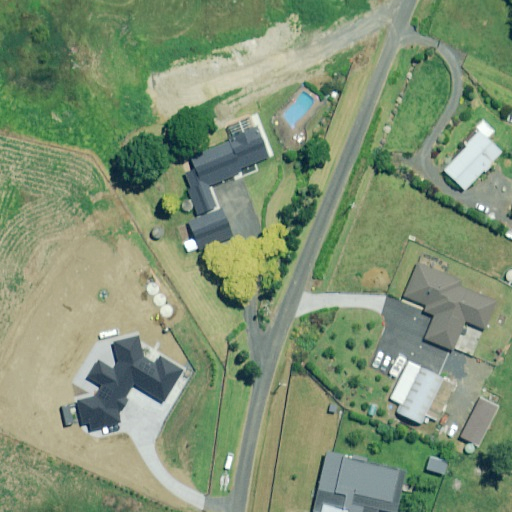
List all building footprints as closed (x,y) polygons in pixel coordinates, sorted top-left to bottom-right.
[(327,104),(302,84),(272,120),(297,141),(327,104)] [(191,199),(194,207),(198,216),(187,220),(200,251),(235,236),(223,206),(217,208),(209,189),(242,176),(239,169),(280,152),(271,131),(261,135),(252,114),(223,126),(229,141),(189,157),(194,169),(183,174),(190,189),(187,190),(191,199)] [(500,152),(477,130),(462,145),(465,148),(443,171),(464,191),(500,152)] [(459,281),(418,262),(403,296),(425,306),(423,311),(434,316),(424,338),(452,351),(465,321),(485,329),(497,302),(458,284),(459,281)] [(396,413),(422,425),(426,417),(439,422),(455,385),(442,379),(441,379),(431,374),(419,369),(407,363),(390,400),(400,405),(396,413)] [(396,511),(406,472),(326,454),(312,511),(396,511)]
